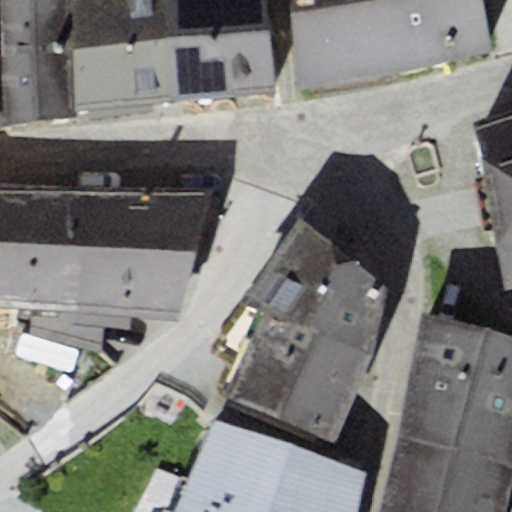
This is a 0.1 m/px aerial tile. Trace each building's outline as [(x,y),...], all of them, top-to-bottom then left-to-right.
[(0,0),(0,43),(3,113),(3,121),(13,120),(81,116),(74,0),(0,0)] [(74,0),(81,116),(153,109),(152,100),(171,99),(164,0),(74,0)] [(267,0),(164,0),(171,99),(274,87),(269,23),(267,0)] [(289,0),(299,85),(492,50),(483,0),(289,0)] [(511,124),(473,138),(506,301),(511,299),(511,124)] [(0,205),(0,310),(182,320),(212,199),(0,205)] [(266,327),(234,408),(336,454),(362,364),(371,292),(303,237),(245,318),(266,327)] [(511,345),(422,322),(387,511),(505,511),(511,493),(511,345)] [(356,511),(364,480),(214,424),(177,511),(356,511)]
